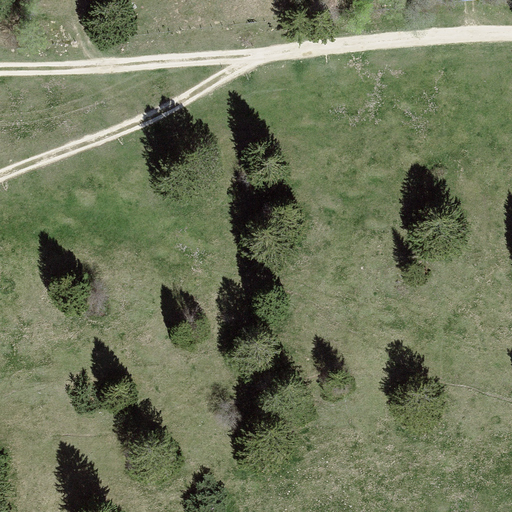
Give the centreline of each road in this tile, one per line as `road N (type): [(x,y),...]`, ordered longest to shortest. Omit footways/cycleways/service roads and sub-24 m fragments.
road 1 (track): [(0,182),(156,116),(253,61)]
road 2 (track): [(253,61),(511,37)]
road 3 (track): [(253,61),(0,72)]
